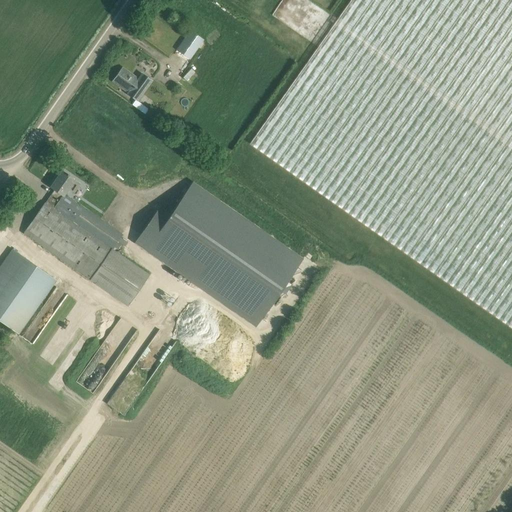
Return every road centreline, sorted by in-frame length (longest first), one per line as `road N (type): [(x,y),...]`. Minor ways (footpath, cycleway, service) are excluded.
road 1 (track): [(20,511),(148,327)]
road 2 (tertiary): [(0,164),(30,142),(131,0)]
